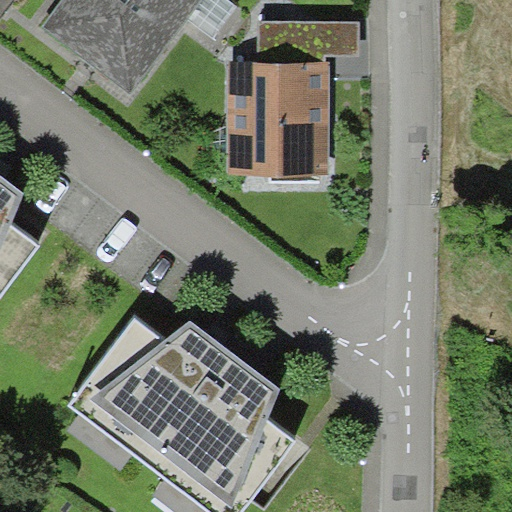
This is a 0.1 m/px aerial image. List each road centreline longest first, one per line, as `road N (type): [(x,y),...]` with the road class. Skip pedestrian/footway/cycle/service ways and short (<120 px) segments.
road 1 (residential): [(0,72),(399,373)]
road 2 (residential): [(407,0),(399,373)]
road 3 (residential): [(399,373),(397,511)]
